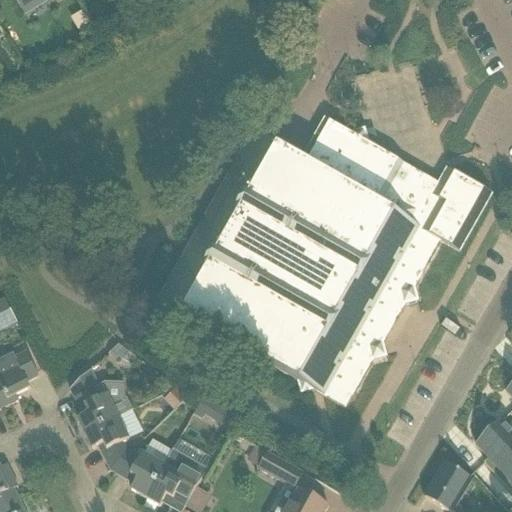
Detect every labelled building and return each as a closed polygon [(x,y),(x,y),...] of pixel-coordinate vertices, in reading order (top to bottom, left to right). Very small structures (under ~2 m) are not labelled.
[(15,0),(16,0),(23,12),(41,0),(15,0)] [(314,393),(321,397),(339,407),(351,404),(375,362),(388,359),(384,346),(406,307),(419,304),(415,290),(441,244),(459,254),(492,197),(447,172),(440,187),(369,146),(365,132),(352,136),(327,121),(303,163),(266,142),(255,145),(242,167),(245,179),(231,205),(219,208),(203,237),(206,248),(191,275),(179,278),(167,299),(171,310),(300,384),(303,396),(314,393)] [(4,300),(0,301),(0,315),(10,311),(4,300)] [(127,353),(119,360),(135,366),(136,359),(127,353)] [(28,385),(39,380),(27,356),(16,362),(12,355),(0,361),(0,412),(0,413),(19,404),(17,399),(31,392),(28,385)] [(79,424),(86,439),(119,422),(118,419),(134,412),(128,399),(125,400),(125,385),(104,384),(98,387),(91,373),(71,391),(85,421),(79,424)] [(166,405),(175,415),(187,403),(178,394),(166,405)] [(212,424),(220,411),(203,402),(194,418),(202,422),(204,419),(212,424)] [(100,450),(112,474),(131,454),(127,446),(130,445),(119,422),(86,439),(94,453),(100,450)] [(511,435),(502,425),(477,449),(488,461),(484,466),(511,495),(511,494),(511,435)] [(293,434),(288,442),(309,454),(314,446),(293,434)] [(165,470),(147,502),(162,510),(165,504),(179,511),(184,511),(203,479),(213,461),(180,442),(174,455),(171,460),(165,470)] [(131,454),(112,474),(136,488),(133,494),(147,502),(165,470),(144,458),(142,461),(131,454)] [(261,469),(259,473),(285,487),(294,492),(296,489),(303,476),(268,456),(261,469)] [(463,511),(456,508),(471,482),(444,466),(423,500),(442,511),(463,511)] [(0,511),(20,502),(11,485),(15,483),(7,468),(4,470),(0,471),(0,511)] [(325,511),(328,507),(299,491),(286,511),(325,511)] [(0,511),(24,511),(21,504),(20,502),(0,511)]
